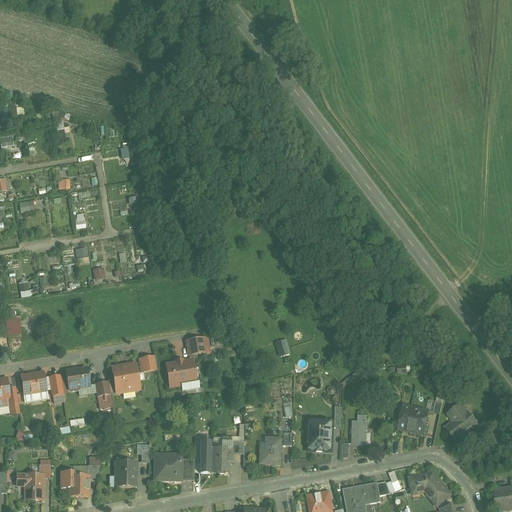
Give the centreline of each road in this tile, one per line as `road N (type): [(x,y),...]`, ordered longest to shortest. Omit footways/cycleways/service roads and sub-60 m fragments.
road 1 (secondary): [(223,0),(511,374)]
road 2 (residential): [(477,511),(449,464),(429,456),(278,484)]
road 3 (residential): [(0,370),(186,337)]
road 4 (residential): [(278,484),(157,507)]
